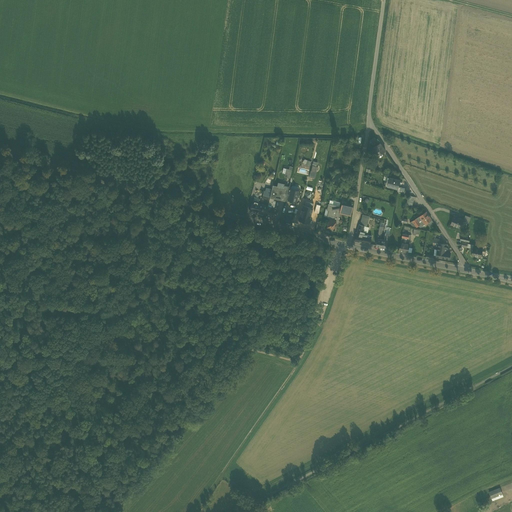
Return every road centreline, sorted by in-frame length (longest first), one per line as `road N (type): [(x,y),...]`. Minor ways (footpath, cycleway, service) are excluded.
road 1 (secondary): [(0,151),(347,245)]
road 2 (residential): [(465,270),(368,116)]
road 3 (track): [(191,511),(298,365)]
road 4 (residential): [(368,116),(347,245)]
road 5 (secondary): [(347,245),(465,270)]
